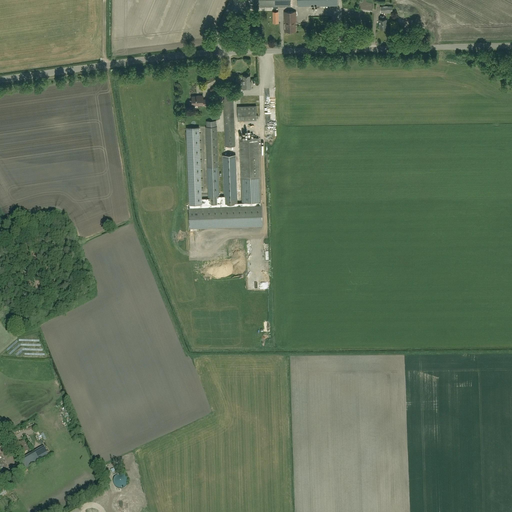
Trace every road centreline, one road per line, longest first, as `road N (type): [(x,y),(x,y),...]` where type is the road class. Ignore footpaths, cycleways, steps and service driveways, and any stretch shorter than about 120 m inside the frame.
road 1 (tertiary): [(213,52),(511,46)]
road 2 (tertiary): [(0,79),(213,52)]
road 3 (unknown): [(260,51),(266,227)]
